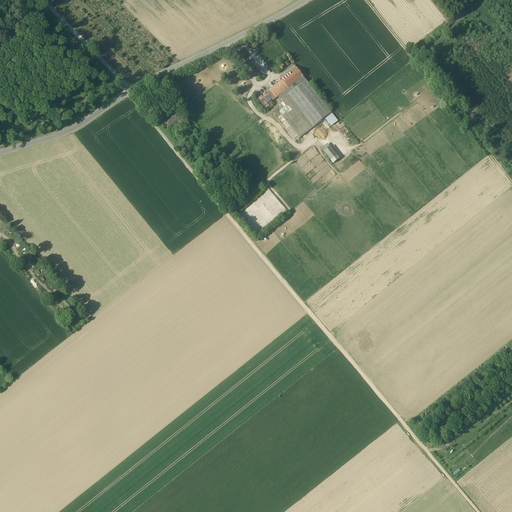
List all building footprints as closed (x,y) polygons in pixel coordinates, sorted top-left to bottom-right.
[(296,70),(291,74),(294,78),(300,74),(296,70)] [(300,74),(294,78),(291,74),(285,79),(288,84),(289,83),(291,86),(290,87),(293,90),(305,81),(300,74)] [(288,89),(278,96),(281,100),(288,94),(293,90),(290,87),(291,86),(289,83),(288,84),(285,79),(282,81),(288,89)] [(282,81),(268,91),(272,96),(271,97),(273,100),(278,96),(288,89),(282,81)] [(331,113),(305,81),(293,90),(288,94),(314,127),(331,113)] [(268,91),(262,95),(268,103),(273,100),(271,97),(272,96),(268,91)] [(314,127),(288,94),(281,100),(286,106),(293,115),(306,133),(314,127)] [(268,103),(262,95),(258,99),(259,101),(264,107),(268,103)] [(174,99),(169,103),(172,107),(177,104),(174,99)] [(286,106),(279,112),(300,138),(303,135),(290,118),(293,115),(286,106)] [(176,112),(164,123),(166,126),(170,123),(171,125),(173,124),(171,121),(173,120),(175,122),(177,120),(176,118),(179,116),(176,112)] [(306,133),(293,115),(290,118),(303,135),(306,133)] [(329,147),(324,152),(331,160),(337,155),(329,147)]
